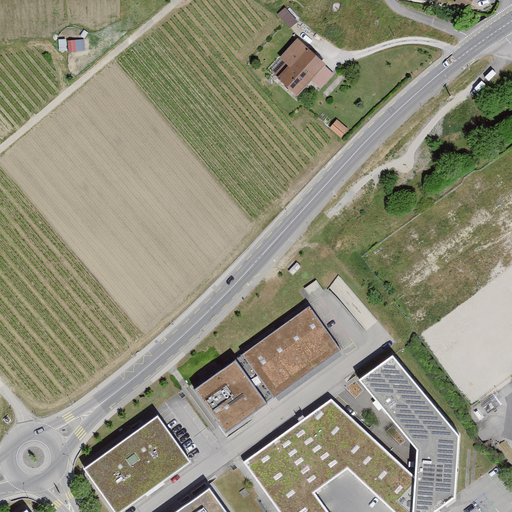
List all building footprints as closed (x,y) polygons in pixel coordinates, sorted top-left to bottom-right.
[(279,13),(290,25),(296,20),(285,8),(279,13)] [(326,65),(298,39),(279,59),(289,68),(278,80),(296,97),(326,65)] [(84,40),(75,40),(76,51),(85,51),(84,40)] [(348,129),(337,120),(330,128),(341,137),(348,129)] [(309,308),(243,355),(274,398),(340,351),(309,308)] [(245,461),(280,511),(327,511),(313,492),(347,466),(395,511),(432,511),(455,495),(458,434),(391,355),(358,379),(416,447),(415,477),(331,399),(245,461)] [(267,403),(236,360),(195,389),(226,432),(267,403)] [(159,414),(84,469),(113,511),(119,511),(193,460),(159,414)] [(226,511),(208,486),(171,511),(226,511)]
